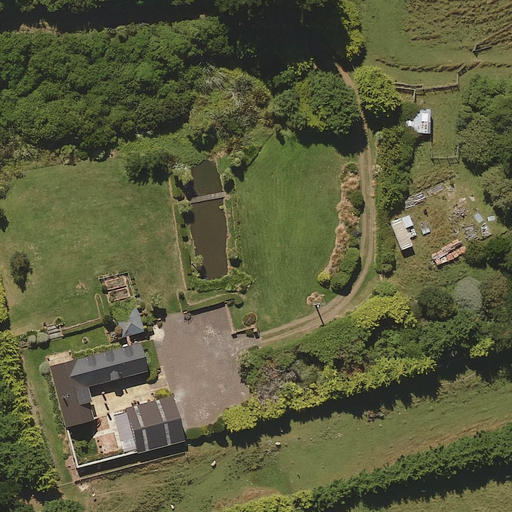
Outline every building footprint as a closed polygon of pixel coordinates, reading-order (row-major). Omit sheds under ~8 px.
[(430,111),(410,110),(409,131),(429,132),(430,111)] [(410,215),(393,223),(404,247),(421,239),(410,215)] [(147,330),(139,300),(115,306),(123,337),(147,330)] [(101,442),(94,418),(85,386),(150,369),(142,341),(51,365),(78,467),(103,461),(98,443),(101,442)] [(253,398),(246,369),(232,372),(239,401),(253,398)]
